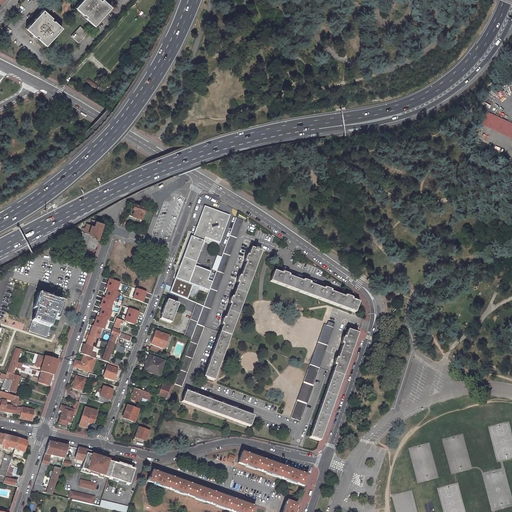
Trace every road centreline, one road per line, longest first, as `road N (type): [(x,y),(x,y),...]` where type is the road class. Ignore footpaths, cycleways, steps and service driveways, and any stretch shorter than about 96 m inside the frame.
road 1 (tertiary): [(198,177),(371,297),(373,321),(325,460)]
road 2 (trunk): [(0,246),(178,159),(308,123)]
road 3 (trunk): [(193,0),(153,78),(104,140),(0,222)]
road 4 (trunk): [(308,123),(377,123),(436,103),(484,62),(511,16)]
road 5 (trunk): [(308,123),(398,107),(434,90),(477,52),(504,0)]
road 6 (unclassified): [(325,460),(240,442),(165,456),(99,445)]
road 7 (unclassified): [(43,432),(110,228)]
road 8 (unclassified): [(171,250),(99,445)]
road 9 (tertiary): [(39,84),(198,177)]
road 10 (unknown): [(161,462),(266,502),(267,511)]
